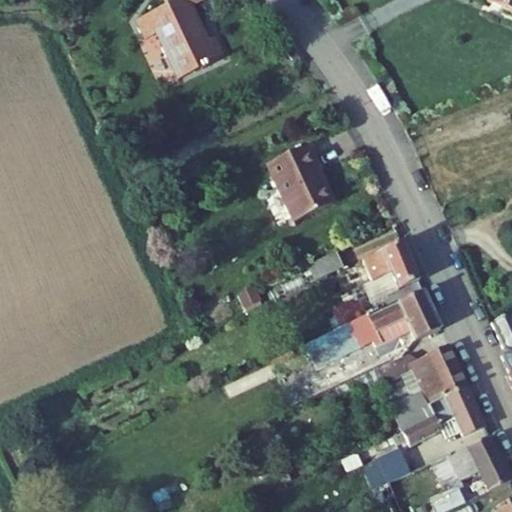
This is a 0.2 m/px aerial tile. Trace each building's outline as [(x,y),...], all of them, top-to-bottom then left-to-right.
[(169,0),(165,2),(167,7),(140,20),(149,40),(158,35),(181,81),(225,59),(215,38),(206,43),(190,8),(205,1),(204,0),(169,0)] [(511,0),(485,0),(484,3),(511,18),(511,0)] [(55,16),(62,28),(84,18),(77,5),(55,16)] [(137,22),(146,41),(149,40),(140,20),(137,22)] [(319,170),(308,146),(267,165),(295,223),(334,205),(323,183),(320,185),(314,173),(319,170)] [(419,282),(403,244),(363,262),(371,282),(365,285),(372,303),(383,298),(419,282)] [(344,269),(337,254),(309,267),(316,282),(344,269)] [(419,282),(383,298),(387,306),(423,290),(419,282)] [(362,318),(354,322),(366,347),(373,343),(376,349),(399,338),(410,333),(413,338),(415,343),(441,331),(424,293),(423,290),(387,306),(367,316),(362,318)] [(354,322),(362,318),(355,304),(354,301),(333,310),(342,328),(354,322)] [(367,316),(361,302),(355,304),(362,318),(367,316)] [(511,313),(491,325),(503,351),(501,358),(508,376),(506,377),(506,378),(508,377),(510,376),(511,374),(511,313)] [(316,371),(366,347),(354,322),(342,328),(305,347),(316,371)] [(401,344),(413,338),(410,333),(399,338),(401,344)] [(403,378),(413,398),(389,410),(401,434),(403,433),(431,418),(426,407),(467,389),(448,347),(426,357),(427,357),(416,362),(414,363),(415,366),(408,369),(409,372),(402,375),(403,378)] [(404,358),(375,371),(383,387),(403,378),(402,375),(409,372),(408,369),(415,366),(414,363),(416,362),(404,358)] [(383,387),(375,371),(336,390),(340,398),(349,394),(353,402),(383,387)] [(464,441),(486,431),(467,389),(426,407),(431,418),(403,433),(407,442),(410,448),(442,433),(446,441),(461,434),(464,441)] [(401,434),(392,438),(396,447),(407,442),(403,433),(401,434)] [(489,439),(448,457),(461,483),(481,474),(483,479),(490,493),(511,484),(489,439)] [(376,453),(373,447),(355,454),(359,464),(375,457),(376,453)] [(372,491),(410,474),(400,451),(378,461),(365,476),(372,491)] [(249,470),(261,495),(292,481),(281,456),(249,470)] [(463,488),(483,479),(481,474),(461,483),(463,488)] [(437,511),(448,511),(465,504),(457,484),(450,487),(452,491),(432,500),(437,511)] [(511,511),(511,500),(497,508),(499,511),(511,511)]
